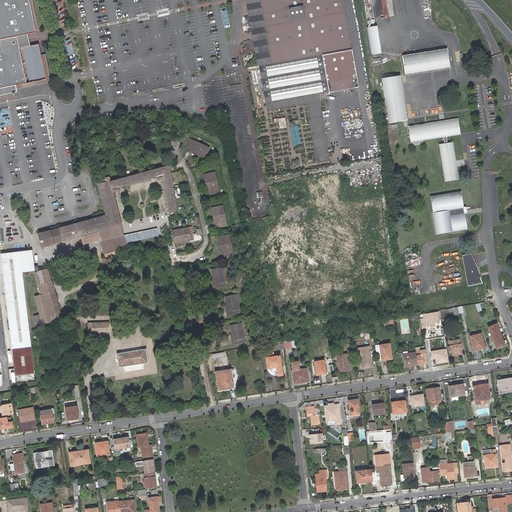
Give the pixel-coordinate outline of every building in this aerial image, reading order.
[(0,0),(0,94),(0,95),(6,94),(13,93),(12,91),(12,87),(46,80),(42,61),(42,57),(39,46),(24,49),(20,50),(18,38),(22,37),(37,34),(30,0),(0,0)] [(33,0),(30,0),(37,34),(40,34),(33,0)] [(349,76),(354,75),(353,74),(340,0),(257,0),(257,1),(251,2),(265,79),(268,78),(269,84),(266,84),(270,110),(306,104),(302,85),(326,80),(349,76)] [(381,0),(384,15),(389,14),(389,16),(395,15),(393,0),(381,0)] [(376,26),(367,27),(372,58),(381,56),(379,44),(376,26)] [(447,49),(402,56),(405,75),(450,67),(447,49)] [(46,56),(42,57),(42,61),(46,80),(12,87),(12,91),(13,93),(52,84),(46,56)] [(351,88),(349,76),(326,80),(328,92),(351,88)] [(400,76),(381,78),(388,123),(407,120),(402,88),(400,76)] [(328,92),(326,80),(302,85),(306,104),(316,163),(331,161),(318,95),(328,92)] [(276,118),(276,122),(279,121),(280,128),(287,127),(285,116),(276,118)] [(411,142),(443,137),(446,137),(460,134),(458,118),(408,126),(411,142)] [(197,153),(196,154),(203,157),(208,148),(190,140),(186,149),(190,150),(197,153)] [(444,143),(439,144),(444,181),(458,179),(456,164),(453,142),(447,143),(444,143)] [(125,243),(158,235),(156,228),(123,236),(120,223),(117,209),(112,191),(118,190),(117,186),(157,177),(157,180),(164,179),(169,212),(177,210),(170,165),(109,181),(108,177),(103,178),(104,182),(97,184),(105,216),(99,217),(95,218),(37,233),(38,236),(40,246),(86,235),(98,232),(100,239),(103,254),(104,253),(105,256),(112,255),(111,251),(126,248),(125,243)] [(203,174),(205,182),(206,182),(208,189),(209,192),(218,190),(213,171),(203,174)] [(460,192),(430,196),(436,234),(466,229),(464,213),(463,207),(460,192)] [(214,216),(216,223),(217,227),(226,225),(222,206),(211,208),(213,216),(214,216)] [(190,228),(171,231),(174,243),(193,239),(190,228)] [(87,243),(100,239),(98,232),(86,235),(87,243)] [(221,245),(223,252),(224,256),(233,254),(229,235),(218,237),(220,245),(221,245)] [(14,377),(34,375),(22,272),(38,270),(37,266),(33,266),(32,251),(15,253),(6,254),(1,254),(14,377)] [(467,286),(469,286),(465,267),(463,257),(470,255),(476,269),(480,278),(481,278),(471,254),(462,256),(467,286)] [(463,257),(465,267),(470,267),(471,270),(476,269),(470,255),(463,257)] [(214,284),(212,285),(213,288),(225,285),(222,267),(211,268),(212,278),(214,284)] [(465,267),(469,286),(482,283),(480,278),(476,269),(471,270),(470,267),(465,267)] [(52,320),(45,293),(54,291),(48,269),(35,273),(41,295),(35,296),(43,322),(52,320)] [(45,293),(52,320),(61,317),(54,291),(45,293)] [(228,311),(227,311),(227,315),(240,313),(236,294),(225,296),(227,305),(228,311)] [(459,313),(457,307),(455,307),(449,308),(450,311),(453,311),(454,315),(459,314),(459,313)] [(424,323),(421,324),(422,331),(426,330),(425,322),(429,322),(429,324),(439,321),(438,312),(423,314),(424,323)] [(92,323),(92,332),(109,331),(109,322),(92,323)] [(230,324),(232,334),(234,340),(232,340),(233,344),(246,342),(242,322),(230,324)] [(488,327),(492,337),(500,334),(496,324),(488,327)] [(469,336),(473,349),(478,347),(484,346),(480,333),(469,336)] [(500,334),(492,337),(497,348),(505,344),(500,334)] [(283,340),(284,348),(285,349),(295,347),(294,339),(283,340)] [(284,348),(283,340),(275,342),(276,350),(284,348)] [(456,353),(461,352),(459,340),(450,341),(453,356),(457,355),(456,353)] [(389,344),(379,345),(381,360),(391,358),(389,344)] [(357,349),(359,364),(368,362),(366,347),(357,349)] [(119,367),(148,362),(146,348),(116,353),(119,367)] [(435,357),(436,362),(448,361),(447,348),(431,349),(431,357),(435,357)] [(420,351),(415,351),(415,353),(417,365),(427,363),(425,352),(420,352),(420,351)] [(415,353),(403,354),(405,366),(417,365),(415,353)] [(344,370),(344,371),(349,370),(347,354),(336,355),(338,371),(344,370)] [(284,375),(281,355),(267,357),(269,368),(275,367),(278,369),(279,375),(284,375)] [(292,371),(293,382),(302,380),(303,383),(309,382),(306,369),(303,369),(301,369),(299,370),(297,361),(291,362),(292,371)] [(326,373),(324,361),(315,362),(317,375),(326,373)] [(232,386),(230,370),(216,372),(218,390),(224,389),(224,387),(232,386)] [(499,393),(502,393),(502,391),(511,389),(511,376),(497,379),(499,393)] [(462,384),(458,384),(449,386),(450,396),(463,394),(462,385),(462,384)] [(472,386),(474,400),(475,403),(482,402),(482,404),(489,403),(488,398),(489,398),(487,384),(481,384),(472,386)] [(428,400),(441,398),(439,387),(426,389),(428,400)] [(411,407),(416,406),(424,405),(423,394),(417,395),(417,396),(410,397),(411,407)] [(359,414),(357,399),(348,401),(350,416),(359,414)] [(12,401),(0,402),(0,412),(0,414),(13,412),(12,401)] [(400,403),(399,401),(392,402),(393,414),(406,412),(404,402),(400,403)] [(376,404),(371,404),(373,414),(384,413),(382,403),(376,404)] [(329,405),(323,406),(325,421),(335,419),(335,420),(340,420),(338,404),(333,405),(329,405)] [(35,419),(33,406),(19,409),(21,421),(27,420),(27,419),(32,418),(32,419),(35,419)] [(67,420),(78,418),(76,406),(65,408),(67,420)] [(310,416),(311,426),(320,425),(318,415),(315,415),(314,406),(305,407),(306,417),(310,416)] [(52,422),(51,414),(54,413),(53,409),(39,412),(41,424),(52,422)] [(0,429),(12,427),(12,422),(7,422),(7,417),(0,418),(0,429)] [(488,427),(492,426),(496,426),(495,419),(491,419),(491,424),(487,424),(488,427)] [(141,445),(143,457),(153,456),(151,444),(148,444),(147,445),(146,442),(148,441),(146,432),(136,434),(139,446),(141,445)] [(321,433),(309,435),(310,443),(322,442),(321,433)] [(128,435),(113,438),(115,449),(130,447),(128,435)] [(415,437),(411,437),(412,448),(419,448),(419,439),(415,440),(415,437)] [(108,453),(106,441),(95,442),(96,454),(108,453)] [(79,462),(79,463),(89,462),(87,449),(77,450),(77,452),(69,453),(71,462),(79,462)] [(491,464),(497,463),(496,453),(495,453),(493,454),(492,449),(482,450),(484,467),(492,466),(491,464)] [(48,452),(33,454),(35,468),(41,467),(41,465),(54,463),(53,455),(49,456),(48,452)] [(21,453),(12,454),(14,473),(24,471),(21,453)] [(388,454),(375,455),(376,472),(380,472),(381,484),(391,483),(388,454)] [(473,471),(474,471),(473,461),(472,456),(467,456),(468,462),(462,463),(463,477),(474,476),(473,471)] [(507,463),(502,464),(503,472),(511,470),(511,469),(511,458),(506,459),(507,463)] [(145,473),(154,472),(152,459),(136,462),(136,466),(144,465),(145,473)] [(413,462),(402,463),(403,474),(400,475),(401,480),(404,479),(404,478),(405,478),(406,479),(408,478),(409,478),(414,477),(413,462)] [(447,463),(438,464),(439,475),(446,474),(446,479),(454,478),(453,473),(452,463),(447,463)] [(371,480),(370,469),(356,471),(357,482),(371,480)] [(315,474),(317,492),(326,491),(324,478),(324,470),(319,470),(320,474),(315,474)] [(342,487),(348,487),(346,471),(339,472),(334,472),(336,490),(342,489),(342,487)] [(427,472),(428,481),(438,480),(437,471),(427,472)] [(156,487),(154,472),(145,473),(144,473),(145,481),(143,481),(143,485),(146,485),(146,489),(156,487)] [(106,478),(96,479),(96,480),(97,486),(107,485),(106,478)] [(149,498),(150,509),(145,510),(145,511),(159,511),(158,497),(149,498)] [(488,500),(489,511),(506,511),(504,497),(488,500)] [(5,500),(6,511),(12,511),(12,510),(21,508),(21,509),(26,509),(24,498),(5,500)] [(135,511),(134,499),(118,501),(119,511),(135,511)] [(119,511),(118,501),(118,500),(106,502),(107,511),(119,511)] [(457,503),(458,511),(475,511),(475,509),(472,509),(472,508),(470,509),(469,502),(457,503)]
